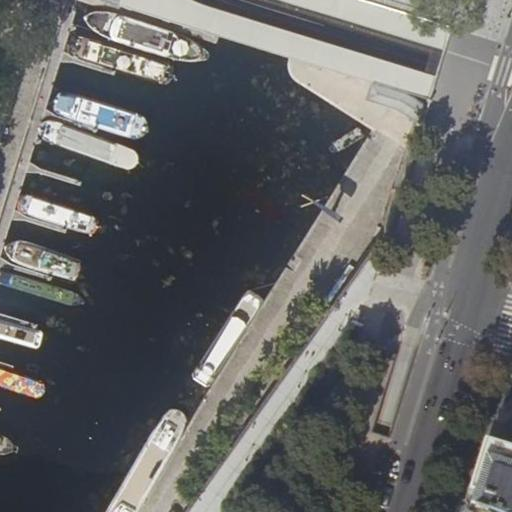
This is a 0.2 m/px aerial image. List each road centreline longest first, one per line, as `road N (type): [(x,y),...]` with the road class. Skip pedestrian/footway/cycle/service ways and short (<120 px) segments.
road 1 (secondary): [(406,511),(467,310)]
road 2 (secondary): [(467,310),(511,164)]
